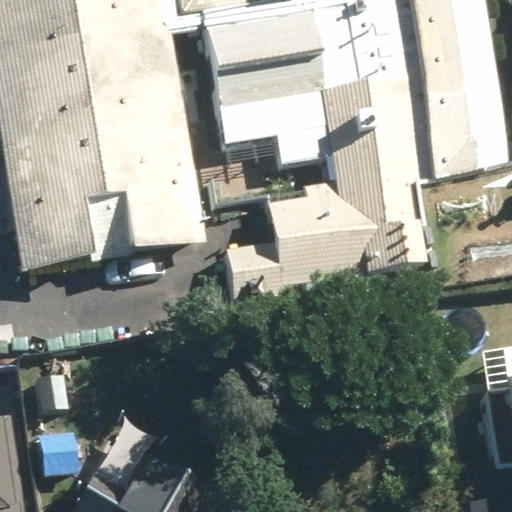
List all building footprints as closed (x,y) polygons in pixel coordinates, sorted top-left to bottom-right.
[(0,0),(0,220),(10,280),(193,249),(159,52),(183,48),(217,245),(472,201),(437,0),(0,0)] [(511,511),(511,394),(468,397),(473,501),(494,500),(494,511),(511,511)] [(153,511),(184,469),(127,427),(64,511),(153,511)] [(18,511),(17,432),(0,432),(0,511),(18,511)] [(72,436),(24,436),(25,491),(73,491),(72,436)]
